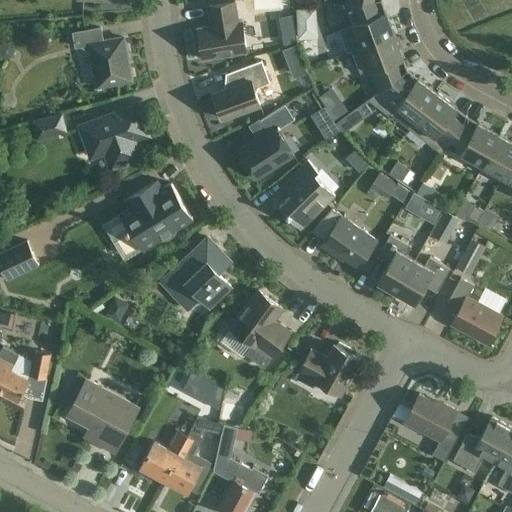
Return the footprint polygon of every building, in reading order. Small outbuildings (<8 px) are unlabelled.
[(373,0),(372,0),(344,2),(361,47),(395,34),(385,10),(379,13),(373,0)] [(203,59),(247,52),(242,21),(239,21),(235,1),(208,5),(210,20),(212,20),(213,25),(198,28),(203,59)] [(316,9),(299,10),(299,38),(317,37),(316,9)] [(340,24),(346,43),(356,40),(350,21),(340,24)] [(98,86),(131,80),(124,37),(103,41),(101,27),(73,32),(76,47),(90,44),(98,86)] [(293,29),(281,31),(283,45),(296,43),(293,29)] [(395,34),(352,50),(361,73),(370,70),(378,92),(401,74),(396,61),(403,58),(395,34)] [(10,44),(0,46),(0,53),(1,58),(13,56),(10,44)] [(296,45),(283,50),(288,64),(293,78),(307,73),(301,59),(296,45)] [(235,84),(213,92),(222,118),(260,104),(256,92),(258,87),(270,82),(262,60),(230,71),(235,84)] [(408,70),(378,92),(396,106),(390,113),(410,128),(437,93),(408,70)] [(437,93),(410,128),(442,153),(447,146),(463,122),(453,115),(458,108),(437,93)] [(364,102),(358,107),(365,116),(371,112),(364,102)] [(338,103),(330,109),(336,117),(344,111),(338,103)] [(138,104),(80,125),(89,149),(106,143),(114,167),(143,156),(134,133),(147,129),(138,104)] [(268,130),(238,149),(244,158),(242,159),(241,163),(245,170),(249,171),(251,169),(256,178),(294,154),(278,129),(295,119),(285,104),(261,119),(268,130)] [(61,114),(34,121),(38,137),(65,130),(61,114)] [(332,118),(320,126),(328,138),(340,130),(332,118)] [(463,122),(447,146),(482,165),(499,134),(476,121),(472,128),(463,122)] [(511,140),(499,134),(482,165),(503,177),(511,160),(511,140)] [(363,156),(354,165),(361,172),(370,163),(363,156)] [(308,160),(286,181),(295,191),(280,206),(287,213),(287,212),(302,227),(335,195),(314,173),(318,170),(308,160)] [(397,160),(389,172),(395,176),(403,164),(397,160)] [(511,160),(503,177),(511,182),(511,160)] [(398,184),(380,172),(371,185),(389,197),(391,193),(398,184)] [(193,218),(171,182),(162,187),(157,179),(124,199),(129,208),(121,213),(128,226),(126,227),(128,231),(130,229),(142,249),(160,238),(161,240),(165,240),(169,239),(172,237),(174,234),(176,230),(175,228),(193,218)] [(429,179),(422,190),(431,196),(439,185),(429,179)] [(398,184),(391,193),(405,202),(412,191),(399,182),(398,184)] [(414,192),(404,208),(432,224),(442,208),(414,192)] [(475,204),(468,216),(478,221),(484,210),(475,204)] [(337,253),(358,267),(377,239),(332,208),(312,232),(325,240),(321,245),(336,255),(337,253)] [(488,208),(479,222),(491,229),(499,214),(488,208)] [(446,210),(432,234),(446,242),(460,218),(446,210)] [(377,281),(397,292),(415,260),(406,254),(411,245),(391,234),(377,257),(388,263),(377,281)] [(226,256),(208,236),(161,281),(188,309),(201,297),(210,307),(231,286),(214,267),(226,256)] [(471,238),(456,266),(470,274),(486,246),(471,238)] [(0,265),(7,279),(39,264),(28,240),(0,252),(0,265)] [(424,265),(415,260),(397,292),(416,303),(426,285),(437,291),(450,268),(430,256),(424,265)] [(452,323),(488,342),(502,315),(468,296),(474,284),(461,277),(448,301),(460,308),(452,323)] [(478,281),(470,294),(494,308),(502,294),(478,281)] [(274,319),(283,308),(259,290),(231,327),(254,344),(248,353),(265,366),(290,331),(274,319)] [(115,298),(108,310),(121,317),(127,305),(115,298)] [(312,348),(296,376),(313,385),(316,380),(341,393),(360,358),(350,353),(352,350),(339,343),(337,345),(334,344),(327,357),(312,348)] [(0,390),(20,401),(31,379),(12,369),(20,355),(4,346),(0,353),(0,390)] [(46,379),(52,354),(37,351),(31,376),(46,379)] [(192,369),(182,388),(216,406),(221,409),(226,387),(192,369)] [(284,370),(274,388),(278,391),(289,372),(284,370)] [(115,451),(139,406),(87,378),(68,413),(101,431),(96,441),(115,451)] [(419,393),(404,421),(440,440),(433,453),(445,460),(458,435),(447,429),(457,410),(444,402),(442,405),(419,393)] [(231,410),(229,422),(242,424),(244,412),(231,410)] [(495,461),(511,429),(511,426),(492,416),(479,441),(466,435),(453,459),(475,471),(484,455),(495,461)] [(215,469),(214,471),(224,476),(226,471),(228,471),(231,458),(238,426),(225,423),(215,469)] [(195,424),(190,432),(199,437),(204,429),(195,424)] [(511,429),(495,461),(507,467),(498,484),(511,491),(511,429)] [(142,467),(166,480),(176,460),(188,435),(179,430),(169,448),(156,441),(142,467)] [(176,460),(166,480),(188,492),(190,488),(197,492),(212,463),(194,454),(202,439),(199,437),(190,432),(188,435),(176,460)] [(252,469),(231,458),(228,471),(226,471),(224,476),(233,482),(219,508),(225,511),(246,511),(257,492),(259,493),(269,475),(253,467),(252,469)] [(390,474),(384,486),(416,502),(422,491),(390,474)] [(407,511),(408,511),(380,497),(371,511),(407,511)]
